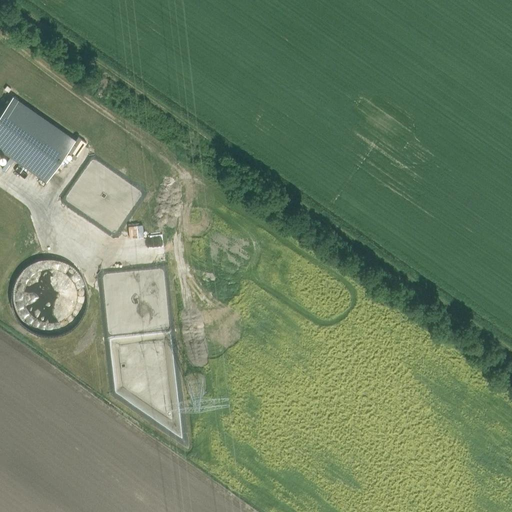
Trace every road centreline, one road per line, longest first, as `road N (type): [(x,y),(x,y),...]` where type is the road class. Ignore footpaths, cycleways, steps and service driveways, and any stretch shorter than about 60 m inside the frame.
road 1 (track): [(20,0),(511,345)]
road 2 (track): [(226,201),(0,34)]
